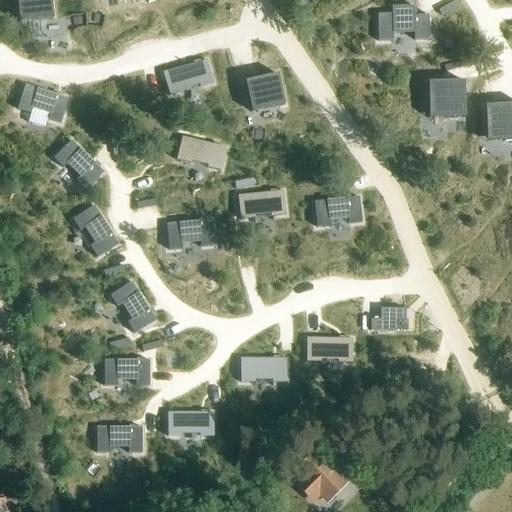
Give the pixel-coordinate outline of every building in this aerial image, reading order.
[(49,0),(15,0),(18,26),(52,22),(49,0)] [(391,16),(377,16),(378,43),(392,43),(392,36),(414,35),(414,42),(429,42),(428,17),(413,18),(413,8),(391,9),(391,16)] [(206,63),(162,76),(168,98),(181,94),(180,89),(198,84),(199,89),(212,86),(206,63)] [(277,77),(245,84),(252,114),(284,107),(277,77)] [(463,83),(427,84),(428,120),(464,119),(463,83)] [(24,88),(17,112),(30,116),(27,125),(44,130),(47,121),(60,125),(68,101),(24,88)] [(511,106),(484,107),(485,143),(511,142),(511,106)] [(181,140),(175,163),(189,166),(190,161),(208,165),(206,170),(219,174),(225,151),(181,140)] [(69,143),(52,161),(62,171),(65,167),(78,180),(75,183),(84,192),(102,175),(69,143)] [(259,192),(258,179),(236,181),(238,194),(259,192)] [(282,194),(237,199),(240,222),(253,221),(253,215),(271,214),(271,219),(285,217),(282,194)] [(358,200),(313,205),(316,230),(329,228),(328,222),(346,220),(347,226),(361,225),(358,200)] [(92,209),(71,222),(79,234),(83,231),(93,246),(89,249),(96,260),(117,247),(92,209)] [(210,223),(165,228),(167,253),(181,251),(180,245),(198,244),(199,250),(212,248),(210,223)] [(130,285),(109,298),(116,310),(121,307),(131,322),(126,325),(134,336),(155,323),(130,285)] [(370,323),(369,334),(394,335),(395,323),(403,324),(403,312),(379,312),(379,323),(370,323)] [(306,341),(305,364),(319,364),(319,359),(337,359),(337,365),(351,365),(351,342),(306,341)] [(240,361),(240,385),(253,385),(253,380),(271,380),(271,385),(285,385),(285,362),(240,361)] [(102,363),(102,389),(116,388),(116,382),(134,382),(134,388),(148,388),(148,363),(102,363)] [(167,416),(167,439),(180,439),(180,434),(198,434),(198,439),(212,439),(212,416),(167,416)] [(95,430),(95,455),(108,455),(108,449),(127,449),(127,455),(140,455),(140,430),(95,430)] [(345,443),(338,450),(352,464),(360,457),(345,443)] [(328,504),(345,487),(313,454),(296,472),(303,479),(297,485),(312,501),(319,495),(328,504)] [(0,511),(19,511),(18,505),(20,504),(17,494),(0,499),(0,511)]
